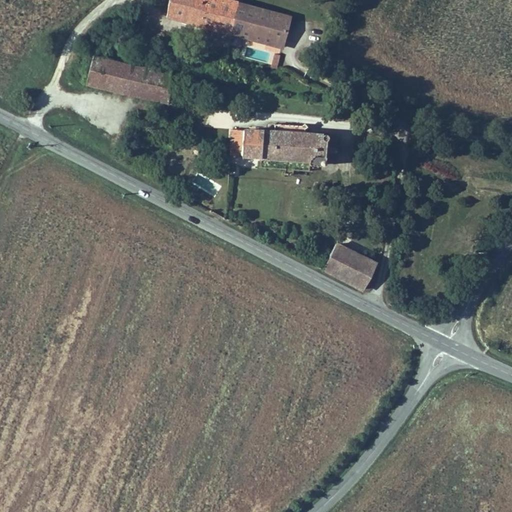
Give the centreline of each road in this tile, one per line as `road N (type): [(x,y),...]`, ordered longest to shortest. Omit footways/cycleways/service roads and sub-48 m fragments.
road 1 (tertiary): [(434,338),(0,115)]
road 2 (track): [(511,142),(409,135),(378,310)]
road 3 (tertiary): [(420,386),(366,461),(315,511)]
road 4 (track): [(409,135),(366,101),(285,63)]
